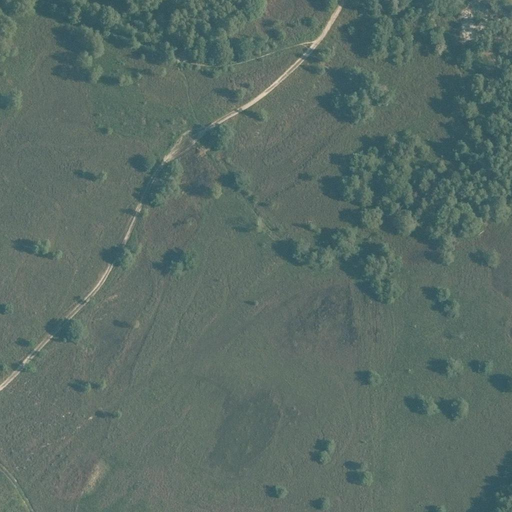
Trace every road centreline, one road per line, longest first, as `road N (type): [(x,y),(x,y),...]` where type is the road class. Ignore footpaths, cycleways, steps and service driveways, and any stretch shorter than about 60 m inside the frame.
road 1 (track): [(0,389),(106,276),(156,169),(194,140)]
road 2 (track): [(317,41),(260,96),(194,140)]
